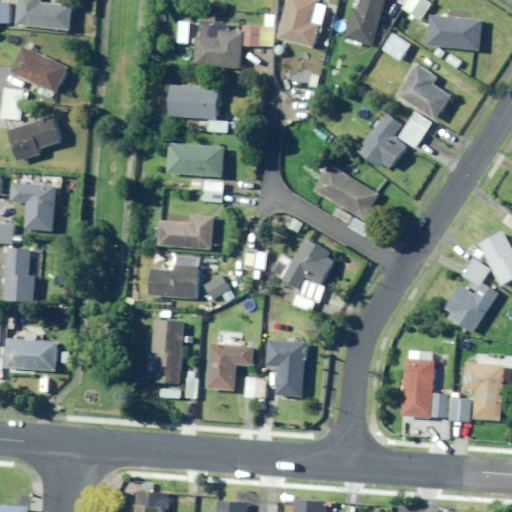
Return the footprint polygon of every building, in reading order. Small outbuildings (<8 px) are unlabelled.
[(45,2),(45,0),(22,0),(20,21),(20,24),(74,29),(76,5),(73,5),(45,2)] [(293,0),(283,37),(319,47),(325,23),(318,21),(323,0),(293,0)] [(390,0),(364,0),(363,7),(358,6),(357,10),(354,19),(350,36),(350,37),(380,45),(390,0)] [(411,0),(399,0),(399,1),(401,3),(397,8),(404,12),(407,7),(411,0)] [(432,0),(411,0),(407,7),(426,19),(436,3),(434,1),(432,0)] [(14,1),(10,1),(0,1),(0,22),(14,23),(14,1)] [(449,15),(437,14),(435,14),(434,22),(432,44),(485,50),(488,19),(472,18),(449,15)] [(200,64),(247,68),(249,44),(265,45),(266,25),(248,24),(248,27),(248,30),(243,30),(225,29),(224,36),(204,35),(202,34),(200,64)] [(280,37),(280,26),(269,25),(269,45),(280,45),(280,37)] [(386,48),(404,60),(415,44),(397,32),(386,48)] [(18,63),(14,71),(61,93),(73,66),(26,44),(18,63)] [(448,51),(441,46),(437,52),(444,57),(448,51)] [(465,60),(454,53),(450,60),(461,67),(465,60)] [(414,102),(442,120),(458,95),(439,83),(443,77),(422,63),(402,94),(414,102)] [(313,77),(299,73),(297,81),(311,85),(313,77)] [(218,87),(202,86),(177,84),(175,115),(223,118),(226,87),(218,87)] [(28,89),(11,87),(8,86),(4,118),(6,118),(8,118),(11,119),(19,120),(24,120),(25,115),(28,89)] [(399,135),(408,124),(392,112),(387,118),(381,113),(371,126),(377,131),(363,150),(386,168),(390,163),(396,168),(411,147),(413,146),(399,135)] [(431,131),(436,122),(419,112),(413,121),(431,132),(431,131)] [(15,128),(12,129),(22,161),(45,154),(43,148),(65,141),(57,115),(37,121),(22,126),(18,127),(15,128)] [(213,130),(232,132),(232,121),(214,120),(213,130)] [(430,133),(431,132),(413,121),(404,137),(421,147),(430,133)] [(171,172),(198,174),(228,176),(230,146),(174,142),(171,172)] [(319,189),(369,219),(384,194),(333,163),(325,178),(319,189)] [(198,180),(197,189),(208,190),(207,200),(226,201),(228,182),(198,180)] [(60,185),(29,182),(16,181),(15,201),(30,202),(29,228),(57,230),(59,200),(60,185)] [(162,245),(216,249),(219,216),(195,214),(195,222),(164,220),(162,245)] [(351,226),(370,237),(375,227),(357,216),(351,226)] [(305,223),(296,218),(290,228),(299,233),(305,223)] [(19,224),(13,224),(0,222),(0,242),(5,243),(8,243),(25,244),(25,235),(18,234),(19,224)] [(511,236),(509,231),(485,243),(497,267),(507,285),(511,282),(511,236)] [(311,276),(325,285),(340,261),(333,257),(336,253),(311,238),(286,278),(303,289),(311,276)] [(33,275),(35,250),(35,249),(12,247),(10,273),(10,278),(8,300),(38,302),(40,279),(40,276),(33,275)] [(251,248),(249,268),(259,270),(261,250),(251,248)] [(494,269),(483,262),(478,258),(473,266),(472,267),(489,278),(492,272),(494,269)] [(202,299),(203,280),(204,265),(179,264),(179,269),(156,268),(154,295),(188,298),(202,299)] [(483,286),(489,278),(472,267),(467,275),(483,286)] [(255,273),(248,272),(245,286),(253,287),(255,273)] [(208,285),(216,297),(218,300),(235,289),(226,274),(208,285)] [(478,333),(504,293),(488,282),(485,286),(480,294),(477,292),(466,285),(451,308),(458,312),(454,317),(478,333)] [(265,303),(265,295),(253,294),(252,302),(265,303)] [(316,311),(317,306),(319,301),(300,294),(297,304),(316,311)] [(283,300),(269,296),(266,307),(280,311),(283,300)] [(241,301),(244,309),(251,307),(248,298),(241,301)] [(20,315),(32,316),(33,305),(20,304),(20,315)] [(214,311),(217,318),(223,315),(220,308),(214,311)] [(73,311),(63,310),(62,321),(72,322),(73,311)] [(215,314),(207,313),(207,322),(214,322),(215,314)] [(162,353),(160,382),(185,384),(190,321),(160,319),(157,352),(162,353)] [(28,339),(12,338),(11,338),(10,351),(9,368),(11,368),(61,371),(63,341),(28,339)] [(308,397),(312,342),(273,339),(271,366),(283,367),(281,395),(308,397)] [(247,365),(250,365),(258,366),(260,347),(215,343),(211,388),(237,391),(240,391),(240,390),(243,365),(247,365)] [(472,355),(472,343),(460,343),(460,355),(472,355)] [(8,359),(9,351),(1,350),(1,358),(0,357),(0,378),(5,379),(7,358),(8,359)] [(438,388),(441,360),(411,358),(410,374),(409,388),(407,416),(417,417),(436,419),(438,388)] [(510,376),(510,365),(471,362),(469,389),(481,390),(479,418),(482,419),(506,420),(510,376)] [(199,397),(202,371),(193,371),(191,396),(199,397)] [(260,397),(261,378),(251,378),(250,396),(260,397)] [(269,398),(270,379),(261,378),(260,397),(269,398)] [(456,398),(449,398),(445,398),(444,417),(454,417),(456,398)] [(474,421),(476,400),(456,398),(454,417),(454,420),(474,421)] [(268,423),(270,402),(259,401),(258,422),(268,423)] [(172,491),(156,489),(141,488),(140,502),(145,503),(168,505),(171,505),(171,500),(171,497),(172,491)] [(329,511),(330,499),(299,496),(298,502),(298,506),(297,511),(329,511)] [(251,511),(252,499),(236,498),(221,497),(221,501),(219,511),(251,511)] [(0,511),(31,511),(32,504),(31,504),(17,503),(0,501),(0,511)] [(167,511),(168,505),(145,503),(143,511),(167,511)]
